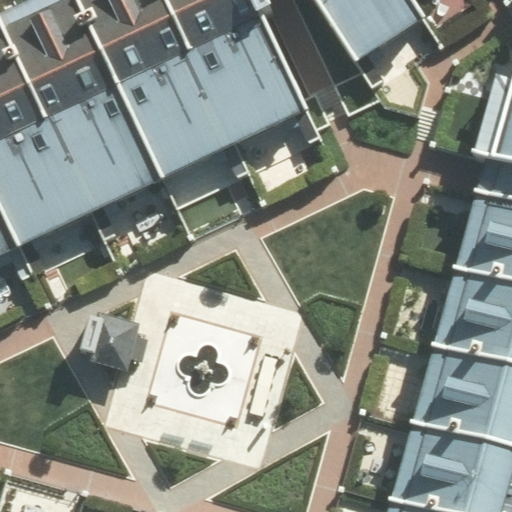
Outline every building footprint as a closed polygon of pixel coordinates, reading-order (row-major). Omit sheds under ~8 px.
[(46,0),(2,21),(98,218),(172,182),(83,0),(46,0)] [(246,150),(172,0),(86,0),(176,184),(246,150)] [(176,0),(248,146),(322,110),(267,0),(176,0)] [(414,0),(413,0),(318,0),(362,67),(431,27),(414,0)] [(97,219),(1,22),(0,22),(0,200),(26,253),(97,219)] [(511,32),(466,187),(511,200),(511,32)] [(511,202),(474,192),(454,267),(511,282),(511,202)] [(0,266),(25,255),(0,202),(0,266)] [(511,284),(454,268),(432,347),(511,369),(511,284)] [(85,365),(132,375),(143,327),(96,317),(85,365)] [(511,372),(429,350),(408,425),(511,453),(511,372)] [(511,511),(511,455),(406,426),(384,505),(411,511),(511,511)]
